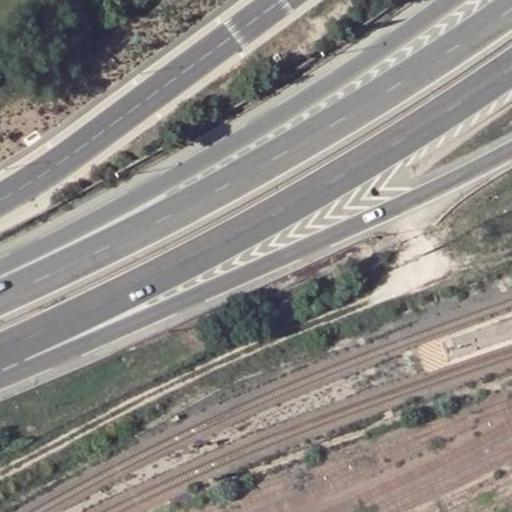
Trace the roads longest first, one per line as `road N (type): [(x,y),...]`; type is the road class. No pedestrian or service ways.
road 1 (trunk): [(0,354),(239,233),(511,66)]
road 2 (trunk): [(511,9),(314,137),(0,293)]
road 3 (trunk): [(0,368),(366,221),(511,146)]
road 4 (trunk): [(464,0),(286,115),(0,267)]
road 5 (tertiary): [(280,0),(62,161),(0,195)]
